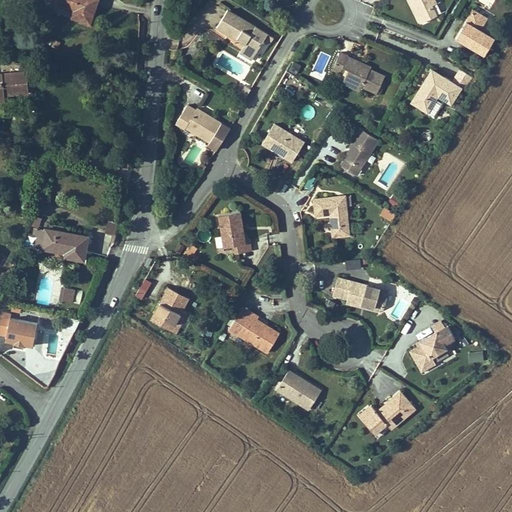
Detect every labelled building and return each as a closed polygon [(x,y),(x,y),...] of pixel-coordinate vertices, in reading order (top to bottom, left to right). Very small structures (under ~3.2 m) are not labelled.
[(95,2),(89,0),(49,0),(48,6),(71,14),(68,22),(86,28),(93,6),(95,2)] [(403,0),(414,23),(430,16),(425,4),(428,3),(426,0),(403,0)] [(451,38),(478,56),(489,40),(474,31),(480,20),(468,12),(451,38)] [(222,26),(217,34),(236,46),(238,44),(246,49),(245,51),(256,58),(268,40),(228,16),(222,26)] [(253,64),(256,58),(245,51),(241,57),(253,64)] [(371,96),(379,80),(365,72),(366,69),(343,58),(344,57),(336,52),(327,70),(335,74),(337,69),(344,72),(339,83),(355,91),(356,89),(371,96)] [(288,70),(296,74),(301,64),(293,60),(288,70)] [(451,87),(431,74),(408,107),(425,118),(437,101),(448,108),(458,93),(462,95),(471,83),(459,75),(451,87)] [(19,79),(0,80),(0,100),(20,99),(19,79)] [(353,93),(355,91),(339,83),(338,85),(353,93)] [(234,115),(240,105),(234,101),(228,112),(234,115)] [(171,125),(204,145),(203,147),(213,153),(225,132),(193,111),(191,114),(182,108),(176,118),(171,125)] [(262,129),(250,146),(273,162),(281,168),(294,151),(262,129)] [(344,150),(334,168),(351,178),(372,142),(351,131),(342,148),(344,150)] [(339,198),(306,201),(307,213),(307,219),(325,218),(327,239),(343,238),(339,198)] [(384,206),(380,214),(392,221),(396,212),(384,206)] [(236,212),(216,215),(221,249),(232,248),(233,255),(246,253),(245,243),(241,244),(237,221),(236,212)] [(32,256),(34,236),(26,236),(24,255),(32,256)] [(77,241),(34,236),(32,256),(53,258),(53,264),(74,266),(75,253),(77,241)] [(182,256),(192,262),(200,248),(190,242),(182,256)] [(347,268),(362,266),(360,257),(345,259),(347,268)] [(383,294),(333,280),(328,297),(344,301),(343,305),(373,313),(380,307),(383,294)] [(139,287),(136,296),(143,298),(146,288),(139,287)] [(198,302),(177,289),(173,295),(159,316),(154,323),(168,332),(173,326),(179,330),(190,313),(198,302)] [(69,311),(70,296),(61,295),(60,310),(69,311)] [(399,320),(406,305),(399,301),(392,316),(399,320)] [(246,313),(238,307),(231,317),(239,323),(246,313)] [(195,316),(190,313),(179,330),(173,326),(168,332),(178,340),(195,316)] [(239,323),(231,317),(222,330),(261,357),(274,337),(252,323),(255,319),(246,313),(239,323)] [(25,349),(26,326),(0,324),(0,347),(5,347),(16,348),(25,349)] [(422,331),(426,337),(427,337),(435,332),(430,325),(422,331)] [(437,352),(435,349),(446,341),(438,330),(435,332),(427,337),(426,337),(410,348),(413,352),(402,359),(414,377),(426,369),(422,361),(437,352)] [(483,350),(469,351),(470,361),(484,360),(483,350)] [(303,386),(284,374),(270,396),(301,416),(315,394),(303,386)] [(392,413),(401,405),(394,398),(386,405),(392,413)] [(383,433),(407,413),(401,405),(392,413),(386,405),(369,419),(364,412),(355,420),(369,437),(379,429),(383,433)]
